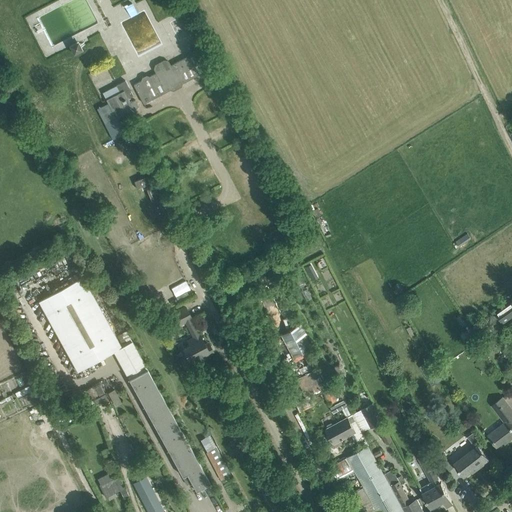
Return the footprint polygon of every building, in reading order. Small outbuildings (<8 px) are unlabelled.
[(132,3),(128,6),(132,13),(137,10),(132,3)] [(170,17),(153,24),(167,56),(183,49),(170,17)] [(195,53),(205,71),(212,67),(203,49),(195,53)] [(171,81),(174,87),(178,85),(175,79),(182,75),(181,73),(192,67),(186,57),(170,65),(168,61),(164,60),(155,64),(154,68),(156,73),(150,76),(155,87),(161,83),(162,85),(171,81)] [(138,106),(135,99),(130,102),(128,98),(133,95),(125,80),(116,84),(120,92),(106,99),(116,118),(138,106)] [(134,84),(143,103),(151,100),(141,81),(134,84)] [(37,299),(58,336),(77,371),(123,346),(83,274),(37,299)] [(174,295),(188,289),(184,281),(179,283),(178,280),(169,284),(174,295)] [(178,325),(190,318),(191,318),(185,306),(172,313),(178,325)] [(503,323),(511,316),(511,306),(498,316),(503,323)] [(492,319),(474,332),(478,336),(479,339),(497,327),(492,319)] [(311,346),(307,336),(299,322),(280,332),(292,356),(311,346)] [(479,339),(478,336),(474,332),(464,339),(479,360),(489,353),(479,339)] [(201,339),(200,336),(199,335),(200,334),(187,341),(189,344),(181,348),(184,354),(178,358),(183,368),(213,352),(209,344),(206,346),(202,339),(201,339)] [(312,348),(304,352),(312,368),(321,364),(312,348)] [(433,363),(422,369),(433,385),(443,379),(433,363)] [(130,380),(182,476),(187,473),(196,490),(210,483),(148,370),(130,380)] [(116,389),(109,392),(116,405),(122,401),(116,389)] [(489,435),(497,446),(508,438),(509,440),(511,438),(511,409),(503,398),(493,405),(506,422),(489,435)] [(342,402),(331,407),(334,413),(345,408),(342,402)] [(371,427),(383,421),(373,403),(362,409),(371,427)] [(326,429),(330,436),(357,422),(353,414),(326,429)] [(364,434),(357,422),(330,436),(334,444),(348,436),(351,441),(364,434)] [(386,428),(380,431),(387,444),(393,441),(386,428)] [(200,439),(207,451),(216,446),(210,434),(200,439)] [(347,457),(377,511),(404,511),(405,511),(368,445),(347,457)] [(455,463),(464,475),(472,469),(473,471),(489,459),(479,445),(455,463)] [(231,474),(216,446),(207,451),(222,479),(231,474)] [(453,504),(453,503),(441,482),(426,453),(419,457),(432,481),(420,487),(431,508),(443,501),(447,507),(453,504)] [(437,460),(443,467),(446,472),(453,467),(444,455),(437,460)] [(140,462),(135,465),(138,471),(144,468),(140,462)] [(395,492),(406,511),(405,511),(424,511),(417,499),(411,503),(394,469),(386,473),(395,492)] [(100,484),(99,484),(105,497),(115,492),(119,490),(113,478),(100,484)] [(125,487),(119,490),(123,498),(129,495),(125,487)] [(345,497),(351,511),(364,511),(355,493),(345,497)]
